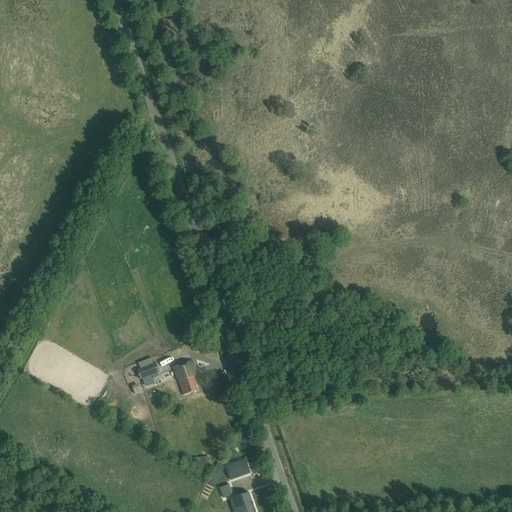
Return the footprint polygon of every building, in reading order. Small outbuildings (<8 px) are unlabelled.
[(145,266),(155,262),(152,254),(142,258),(145,266)] [(210,344),(213,350),(220,347),(217,340),(210,344)] [(173,368),(177,379),(179,379),(184,395),(197,391),(193,377),(197,376),(193,362),(173,368)] [(156,363),(137,370),(141,380),(159,372),(156,363)] [(203,375),(213,372),(211,363),(200,365),(203,375)] [(135,388),(137,396),(145,393),(142,385),(135,388)] [(248,461),(228,468),(233,480),(252,474),(248,461)] [(221,488),(220,488),(221,490),(223,489),(225,494),(226,493),(228,497),(224,498),(224,496),(223,496),(224,498),(233,495),(233,494),(231,495),(228,486),(230,485),(227,485),(228,487),(221,489),(221,488)] [(255,511),(249,493),(234,498),(238,511),(255,511)]
